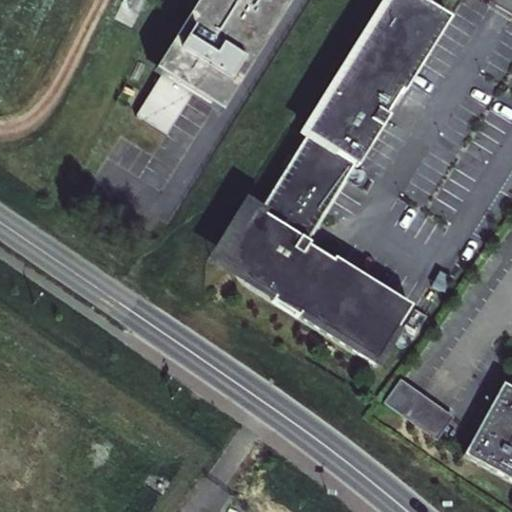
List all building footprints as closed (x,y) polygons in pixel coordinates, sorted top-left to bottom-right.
[(289,0),(197,0),(150,73),(160,77),(134,116),(165,136),(190,97),(217,113),(289,0)] [(402,316),(307,256),(363,171),(365,174),(396,125),(393,123),(407,99),(410,101),(457,26),(414,0),(384,0),(297,141),(299,143),(254,212),(252,210),(231,243),(229,249),(227,252),(226,258),(226,263),(227,270),(228,276),(243,293),(266,308),(269,304),(293,319),(290,323),(367,372),(402,316)] [(293,319),(269,304),(266,308),(265,311),(288,326),(290,323),(293,319)] [(511,387),(501,381),(471,434),(461,452),(511,480),(511,387)] [(393,391),(380,412),(432,445),(445,423),(393,391)]
